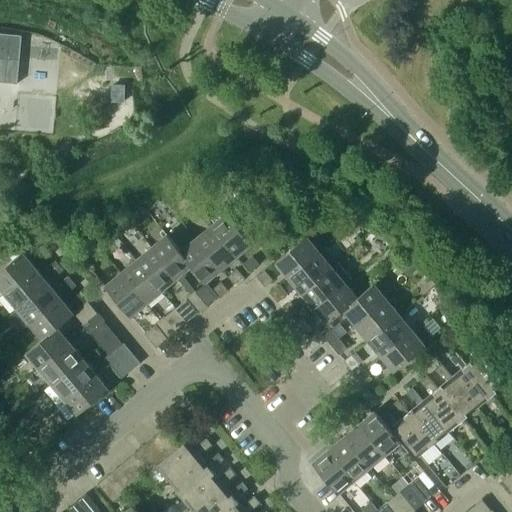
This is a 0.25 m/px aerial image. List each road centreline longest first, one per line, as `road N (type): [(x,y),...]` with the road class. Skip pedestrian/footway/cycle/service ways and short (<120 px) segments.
road 1 (residential): [(309,511),(293,491),(286,460),(203,361),(5,511)]
road 2 (secondary): [(266,34),(397,124)]
road 3 (secondary): [(511,230),(397,124)]
road 4 (secondary): [(397,124),(357,67),(292,15)]
